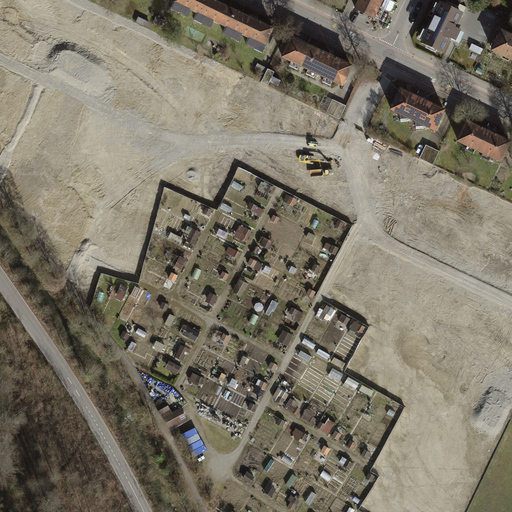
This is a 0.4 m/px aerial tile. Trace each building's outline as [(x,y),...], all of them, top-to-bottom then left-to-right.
[(211,0),(179,0),(176,6),(179,7),(176,13),(193,21),(195,15),(201,18),(199,23),(215,31),(217,25),(223,28),(232,9),(211,0)] [(360,0),(356,9),(374,17),(382,0),(360,0)] [(457,12),(442,5),(423,44),(444,54),(452,39),(456,41),(460,33),(456,31),(463,15),(464,16),(467,8),(460,5),(457,12)] [(232,9),(223,28),(230,32),(228,37),(243,44),(245,39),(253,43),(251,48),(265,54),(268,49),(271,51),(280,32),(232,9)] [(152,22),(139,16),(136,23),(149,29),(152,22)] [(167,22),(156,16),(153,22),(164,27),(167,22)] [(511,36),(504,33),(495,52),(511,60),(511,36)] [(296,39),(286,60),(295,65),(293,70),(303,75),(305,70),(315,74),(312,79),(320,83),(323,78),(332,82),(330,87),(338,91),(340,86),(346,89),(356,67),(296,39)] [(255,69),(266,74),(268,69),(258,64),(255,69)] [(268,69),(266,74),(262,82),(268,85),(270,82),(278,86),(281,80),(272,76),(274,72),(268,69)] [(444,112),(402,92),(393,111),(435,131),(444,112)] [(346,106),(333,99),(326,113),(340,119),(346,106)] [(72,115),(86,118),(89,106),(75,102),(72,115)] [(71,120),(69,128),(82,131),(83,123),(71,120)] [(511,144),(469,124),(460,143),(502,163),(511,144)] [(440,151),(426,145),(420,158),(433,164),(440,151)] [(248,187),(238,182),(235,187),(246,192),(248,187)] [(275,189),(269,186),(265,192),(272,195),(275,189)] [(175,192),(168,190),(165,200),(172,202),(175,192)] [(268,208),(261,204),(258,210),(265,214),(268,208)] [(315,209),(309,206),(305,215),(310,218),(315,209)] [(279,214),(274,211),(270,220),(275,222),(279,214)] [(165,233),(172,218),(166,216),(160,230),(165,233)] [(258,229),(248,224),(245,230),(255,235),(258,229)] [(347,235),(335,229),(332,235),(344,241),(347,235)] [(202,235),(197,232),(193,241),(198,244),(202,235)] [(269,236),(263,233),(258,242),(264,245),(269,236)] [(293,246),(278,238),(276,243),(291,250),(293,246)] [(327,264),(317,259),(312,268),(322,273),(327,264)] [(261,265),(251,260),(249,265),(259,270),(261,265)] [(301,271),(292,266),(286,276),(296,281),(301,271)] [(154,284),(158,274),(151,271),(147,281),(154,284)] [(309,275),(303,273),(298,283),(304,286),(309,275)] [(248,285),(240,281),(233,294),(241,298),(248,285)] [(218,297),(211,294),(207,302),(213,305),(218,297)] [(333,312),(325,307),(320,315),(329,320),(333,312)] [(303,315),(294,308),(291,312),(300,319),(303,315)] [(348,320),(341,316),(336,325),(343,329),(348,320)] [(363,328),(357,324),(353,332),(359,335),(363,328)] [(188,326),(184,335),(197,341),(201,333),(188,326)] [(127,340),(130,335),(124,332),(121,336),(127,340)] [(293,337),(284,332),(279,341),(288,346),(293,337)] [(312,356),(301,351),(298,356),(309,362),(312,356)] [(328,365),(317,359),(313,366),(324,372),(328,365)] [(171,361),(167,369),(178,374),(182,366),(171,361)] [(278,367),(273,364),(269,370),(275,372),(278,367)] [(342,373),(332,367),(328,374),(338,380),(342,373)] [(194,374),(191,380),(200,385),(204,378),(194,374)] [(354,383),(346,378),(343,385),(350,389),(354,383)] [(266,385),(261,382),(255,392),(260,395),(266,385)] [(370,395),(363,391),(359,397),(367,401),(370,395)] [(388,400),(377,393),(373,400),(385,406),(388,400)] [(165,401),(158,405),(170,427),(187,418),(181,408),(172,413),(165,401)] [(301,409),(295,405),(292,410),(297,414),(301,409)] [(403,409),(397,405),(393,413),(399,416),(403,409)] [(379,418),(373,415),(370,421),(375,424),(379,418)] [(311,436),(302,431),(298,437),(308,442),(311,436)] [(389,436),(382,432),(377,442),(384,445),(389,436)] [(358,439),(353,436),(347,447),(352,450),(358,439)] [(300,447),(296,445),(290,456),(294,458),(300,447)] [(352,474),(356,465),(348,461),(343,470),(352,474)] [(378,477),(372,474),(367,484),(373,486),(378,477)] [(260,478),(254,475),(249,483),(256,487),(260,478)] [(305,481),(294,475),(289,483),(301,489),(305,481)] [(240,489),(230,484),(225,491),(236,497),(240,489)] [(356,494),(352,500),(361,505),(365,500),(356,494)] [(228,511),(231,507),(220,501),(216,508),(222,511),(228,511)]
